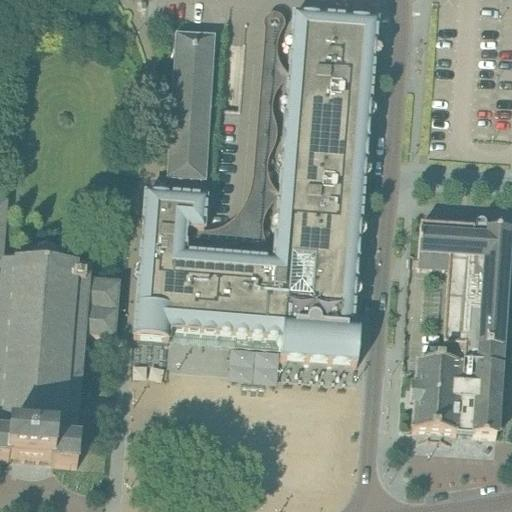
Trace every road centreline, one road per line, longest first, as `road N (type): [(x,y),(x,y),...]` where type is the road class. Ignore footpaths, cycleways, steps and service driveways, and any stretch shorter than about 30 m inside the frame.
road 1 (tertiary): [(386,210),(370,511)]
road 2 (tertiary): [(399,5),(388,179)]
road 3 (residential): [(511,218),(386,210)]
road 4 (residential): [(511,187),(388,179)]
